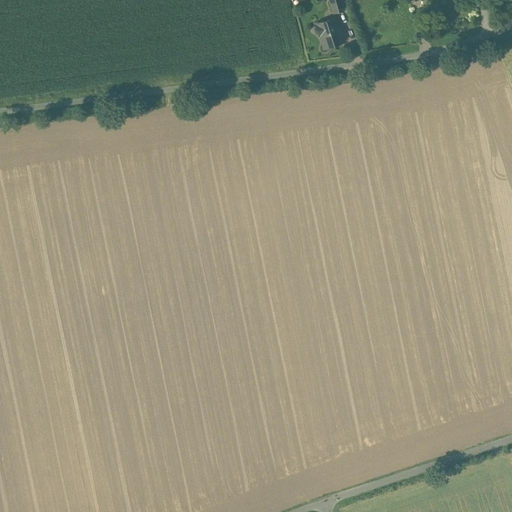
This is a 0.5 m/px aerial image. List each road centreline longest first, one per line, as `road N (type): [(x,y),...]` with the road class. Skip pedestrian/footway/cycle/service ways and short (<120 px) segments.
road 1 (residential): [(511,27),(408,55),(0,109)]
road 2 (residential): [(320,502),(511,438)]
